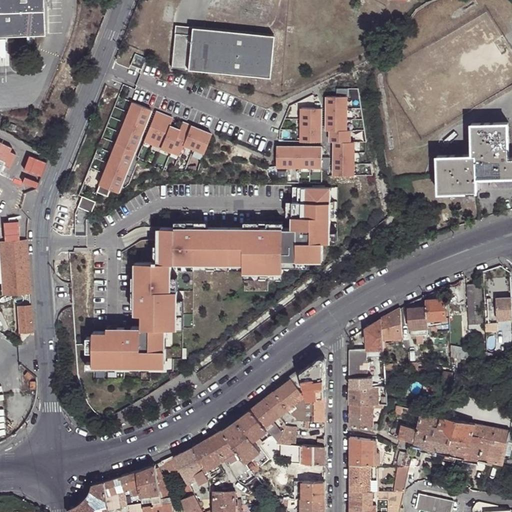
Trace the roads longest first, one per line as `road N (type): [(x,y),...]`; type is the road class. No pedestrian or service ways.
road 1 (residential): [(122,0),(44,207),(40,259),(56,468)]
road 2 (secondary): [(56,468),(166,432),(225,399),(337,314)]
road 3 (unclassified): [(336,511),(337,314)]
road 4 (secondary): [(511,226),(428,257),(367,294)]
road 5 (secondary): [(367,294),(511,242)]
